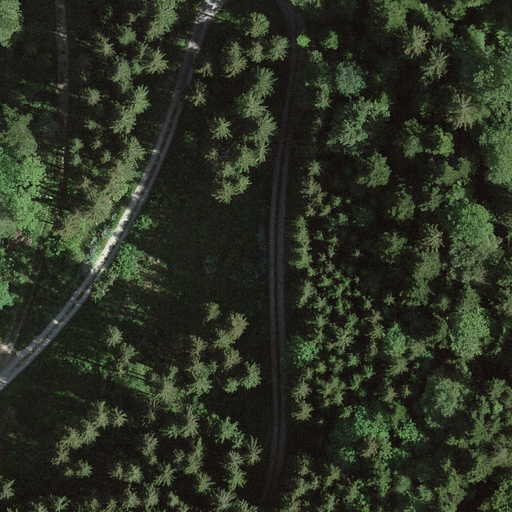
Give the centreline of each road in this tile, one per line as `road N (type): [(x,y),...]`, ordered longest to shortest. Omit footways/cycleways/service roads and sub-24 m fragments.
road 1 (track): [(268,0),(290,22),(276,429),(256,511)]
road 2 (track): [(0,372),(83,288),(194,11),(209,0)]
road 3 (track): [(0,327),(31,264),(63,28),(57,0)]
